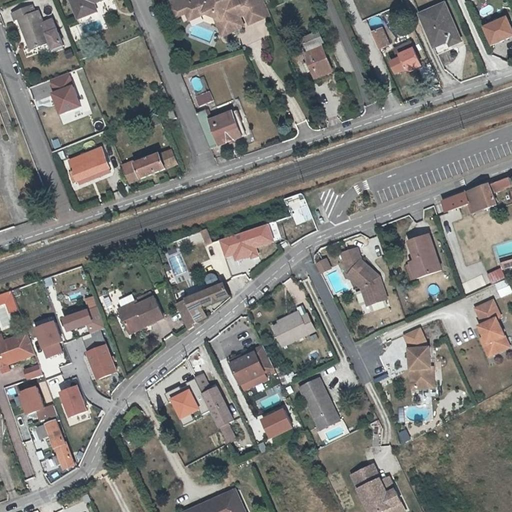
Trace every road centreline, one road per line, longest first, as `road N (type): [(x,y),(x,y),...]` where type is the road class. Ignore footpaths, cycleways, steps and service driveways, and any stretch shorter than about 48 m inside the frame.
road 1 (residential): [(511,167),(308,245),(148,371),(82,476),(5,511)]
road 2 (residential): [(210,178),(511,76)]
road 3 (unknown): [(300,251),(386,427)]
road 4 (residential): [(0,42),(69,225)]
road 5 (residential): [(141,0),(210,178)]
road 6 (residential): [(69,225),(210,178)]
road 7 (unknown): [(210,325),(271,445)]
